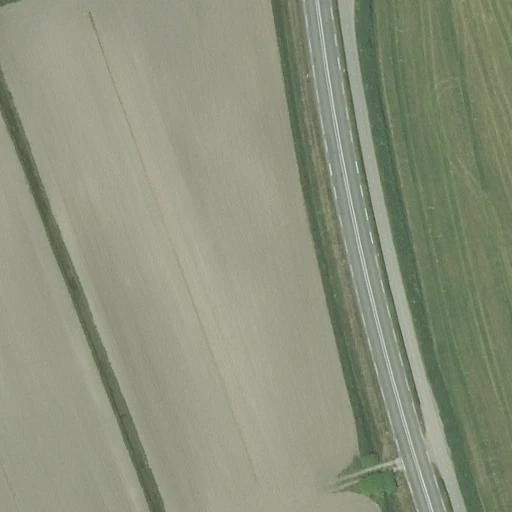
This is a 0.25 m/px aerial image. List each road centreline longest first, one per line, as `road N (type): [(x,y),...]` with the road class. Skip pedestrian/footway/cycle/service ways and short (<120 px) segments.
road 1 (primary): [(434,511),(364,267),(320,0)]
road 2 (unclassified): [(458,511),(382,235),(345,0)]
